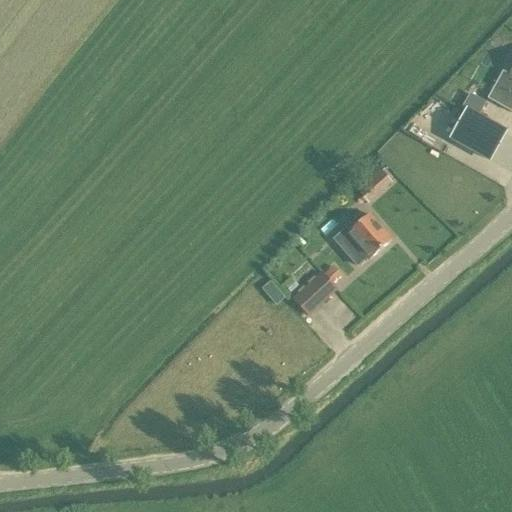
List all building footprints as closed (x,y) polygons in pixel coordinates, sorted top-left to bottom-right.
[(511,70),(510,74),(503,70),(487,98),(511,112),(511,111),(511,70)] [(481,112),(496,118),(501,106),(485,100),(481,112)] [(490,160),(505,132),(467,110),(451,138),(490,160)] [(379,171),(355,191),(368,206),(391,186),(379,171)] [(369,261),(391,241),(368,215),(347,234),(345,231),(333,240),(356,266),(366,258),(369,261)] [(307,317),(336,289),(322,274),(293,301),(307,317)]
